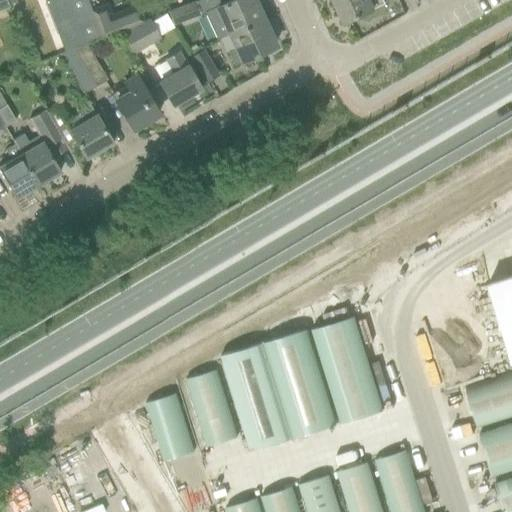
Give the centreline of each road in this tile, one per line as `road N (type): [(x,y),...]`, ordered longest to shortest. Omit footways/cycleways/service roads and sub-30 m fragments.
road 1 (secondary): [(0,413),(511,102)]
road 2 (secondary): [(511,76),(0,378)]
road 3 (residential): [(0,246),(318,58),(293,0)]
